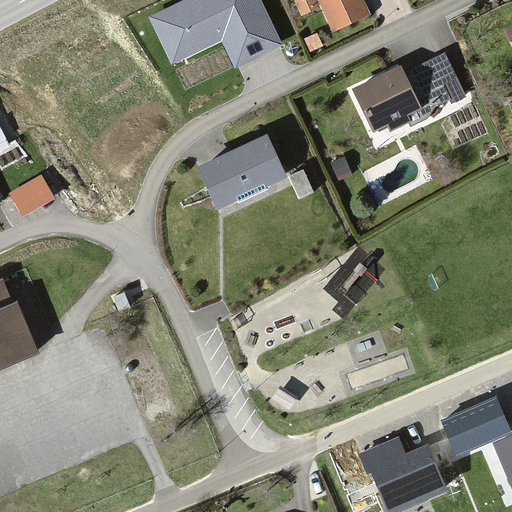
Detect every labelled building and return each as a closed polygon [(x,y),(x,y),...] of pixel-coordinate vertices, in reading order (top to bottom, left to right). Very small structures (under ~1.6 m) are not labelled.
[(260,0),(181,0),(147,16),(170,66),(222,42),(235,68),(282,45),(260,0)] [(316,0),(294,0),(301,15),(320,7),(316,0)] [(318,0),(333,32),(370,16),(362,0),(318,0)] [(317,33),(303,39),(308,52),(322,46),(317,33)] [(400,65),(351,90),(372,133),(387,126),(390,132),(407,123),(409,127),(427,118),(437,105),(448,100),(451,104),(467,96),(445,53),(404,73),(400,65)] [(266,128),(193,160),(216,213),(290,181),(266,128)] [(345,157),(331,163),(337,177),(351,171),(345,157)] [(0,374),(38,358),(17,311),(12,313),(1,288),(0,288),(0,374)] [(511,434),(492,443),(511,490),(511,489),(511,434)] [(399,436),(358,454),(367,475),(371,474),(387,511),(398,511),(448,491),(427,444),(406,453),(399,436)]
